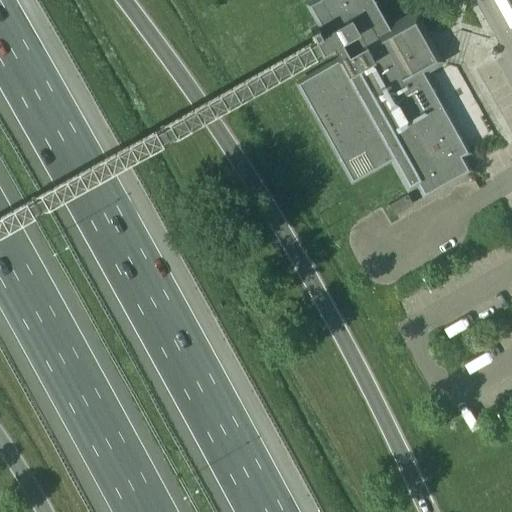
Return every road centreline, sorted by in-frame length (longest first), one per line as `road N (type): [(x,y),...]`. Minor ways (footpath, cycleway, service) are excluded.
road 1 (motorway): [(267,511),(0,29)]
road 2 (motorway): [(0,247),(141,511)]
